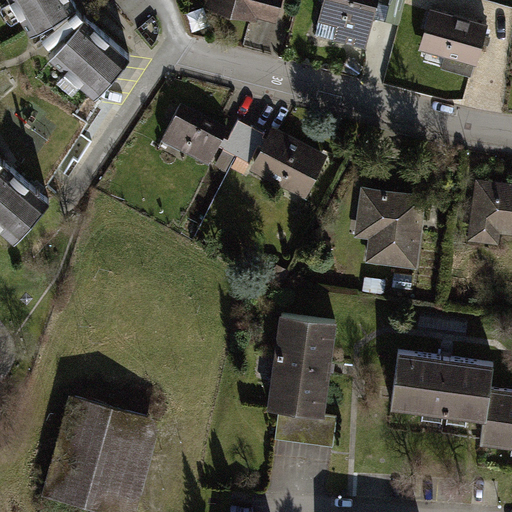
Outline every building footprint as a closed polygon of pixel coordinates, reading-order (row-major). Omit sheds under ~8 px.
[(65,35),(49,54),(95,94),(131,53),(79,9),(77,7),(73,0),(12,0),(31,32),(52,19),(55,22),(65,35)] [(210,0),(207,10),(258,25),(261,17),(278,22),(284,0),(210,0)] [(324,0),(320,18),(339,23),(336,37),(366,45),(377,0),(324,0)] [(487,23),(436,9),(426,46),(446,52),(442,68),(472,76),(487,23)] [(229,129),(184,105),(165,141),(210,165),(229,129)] [(276,131),(258,168),(308,192),(327,155),(276,131)] [(0,225),(15,238),(51,198),(0,153),(0,225)] [(511,183),(479,180),(472,243),(502,246),(503,234),(511,234),(511,183)] [(423,195),(364,187),(360,222),(376,224),(372,256),(414,262),(423,195)] [(337,313),(281,307),(269,407),(279,408),(276,435),(332,441),(335,414),(326,413),(331,367),(337,313)] [(447,353),(398,346),(390,405),(488,418),(492,388),(495,359),(447,353)] [(511,390),(492,388),(488,418),(484,443),(511,446),(511,390)] [(72,393),(46,491),(120,511),(146,413),(72,393)]
